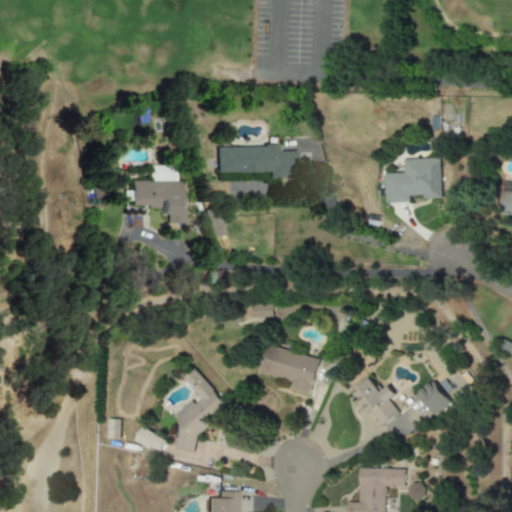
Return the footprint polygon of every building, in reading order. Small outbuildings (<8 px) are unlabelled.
[(209,146),(264,146),(264,137),(275,137),(275,143),(281,150),(296,150),(295,179),(209,178),(209,146)] [(404,156),(405,170),(384,171),(386,203),(444,199),(441,153),(404,156)] [(130,180),(130,204),(152,204),(153,206),(159,206),(159,214),(164,214),(164,223),(185,223),(184,203),(180,203),(180,180),(130,180)] [(511,190),(502,190),(501,216),(511,216),(511,190)] [(224,235),(218,217),(206,221),(212,239),(224,235)] [(251,303),(251,316),(272,316),(272,303),(251,303)] [(267,341),(257,371),(291,382),(288,390),(308,396),(320,358),(267,341)] [(511,345),(506,343),(503,351),(511,354),(511,345)] [(182,376),(194,364),(231,405),(196,436),(192,451),(174,446),(179,429),(174,423),(202,398),(182,376)] [(371,376),(355,387),(382,425),(398,414),(371,376)] [(435,380),(419,393),(437,415),(453,402),(435,380)] [(108,417),(108,437),(120,438),(121,417),(108,417)] [(145,425),(135,439),(151,450),(153,447),(161,452),(168,440),(145,425)] [(359,468),(360,500),(348,501),(348,511),(396,511),(396,491),(407,491),(406,467),(359,468)] [(424,500),(424,484),(408,484),(408,500),(424,500)] [(217,491),(217,497),(207,497),(207,511),(237,511),(237,491),(217,491)]
